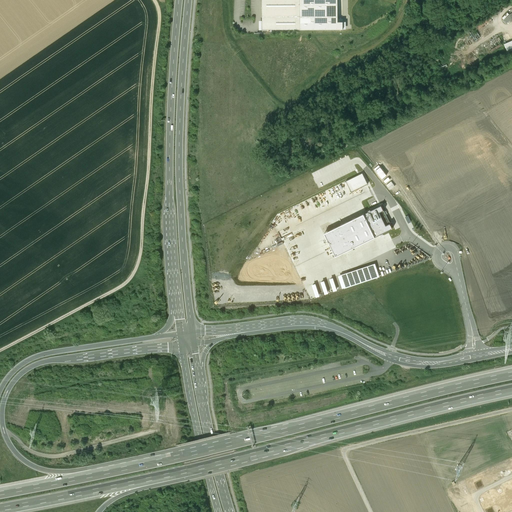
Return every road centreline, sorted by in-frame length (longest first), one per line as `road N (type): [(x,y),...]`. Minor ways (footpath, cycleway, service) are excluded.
road 1 (motorway): [(511,374),(91,474)]
road 2 (track): [(0,350),(117,288),(139,259),(155,0)]
road 3 (motorway): [(161,475),(511,392)]
road 4 (secondary): [(191,333),(179,146),(188,0)]
road 5 (motorway): [(91,474),(39,468),(18,455),(2,426),(6,392),(40,363),(181,347)]
road 6 (secondary): [(178,0),(169,146),(177,310)]
road 7 (unclassified): [(226,333),(304,322),(404,360),(474,356)]
road 8 (track): [(0,139),(157,29)]
road 9 (track): [(407,0),(399,23),(374,46),(338,62),(268,115)]
road 10 (track): [(0,153),(112,291)]
road 11 (track): [(511,409),(342,447)]
road 12 (motorway): [(156,337),(42,354),(0,387)]
road 13 (primary): [(181,347),(218,511)]
road 14 (motorway): [(0,509),(161,475)]
road 15 (primary): [(230,511),(196,369)]
